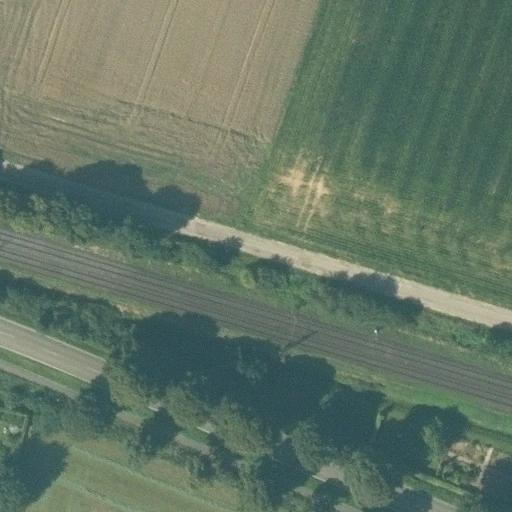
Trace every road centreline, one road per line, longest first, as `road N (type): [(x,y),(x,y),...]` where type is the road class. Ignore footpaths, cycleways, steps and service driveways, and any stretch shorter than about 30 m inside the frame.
road 1 (unclassified): [(511,317),(0,168)]
road 2 (secondary): [(434,511),(0,331)]
